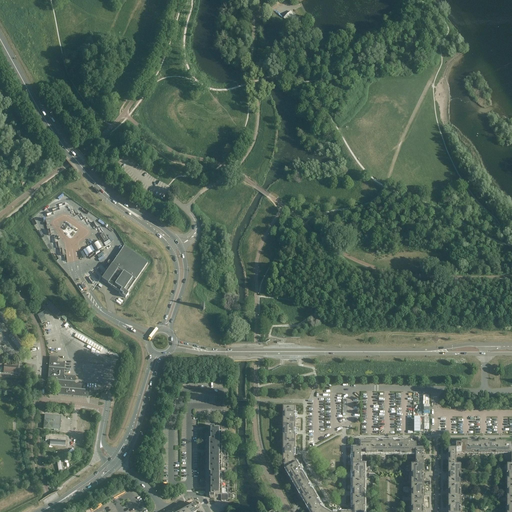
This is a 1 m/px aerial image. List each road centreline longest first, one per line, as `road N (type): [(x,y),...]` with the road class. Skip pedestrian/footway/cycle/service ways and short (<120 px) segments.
road 1 (unknown): [(174,0),(119,114),(169,160),(227,174),(267,197),(295,239),(300,285),(326,294),(511,284)]
road 2 (unclassified): [(174,247),(197,229),(184,209),(237,167),(254,141),(251,0)]
road 3 (secondary): [(174,247),(69,153),(0,39)]
road 4 (tertiary): [(428,351),(210,351)]
road 5 (secondary): [(115,462),(130,448),(164,355)]
